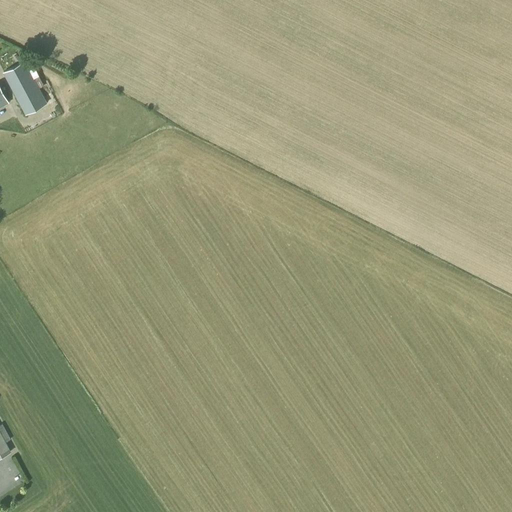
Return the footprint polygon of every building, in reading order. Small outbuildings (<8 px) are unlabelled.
[(25,114),(47,103),(24,60),(3,72),(25,114)] [(38,66),(42,77),(47,76),(43,65),(38,66)] [(59,84),(70,82),(68,70),(57,72),(59,84)] [(0,106),(8,102),(0,86),(0,106)] [(8,113),(17,109),(15,105),(6,109),(8,113)] [(0,424),(0,457),(11,452),(6,442),(10,439),(2,424),(0,424)]
